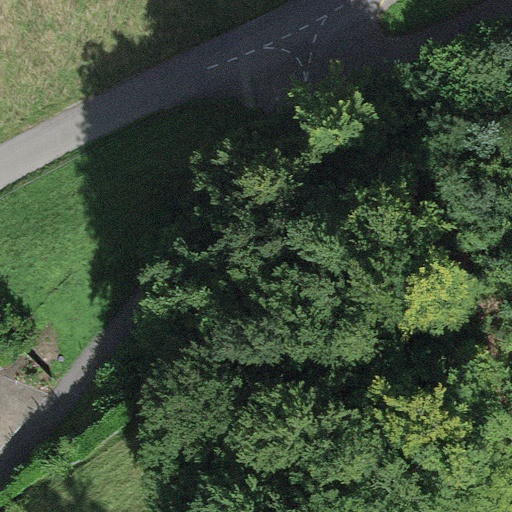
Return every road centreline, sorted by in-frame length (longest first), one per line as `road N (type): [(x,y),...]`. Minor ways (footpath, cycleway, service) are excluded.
road 1 (residential): [(316,12),(297,93),(263,164),(0,460)]
road 2 (residential): [(316,12),(0,174)]
